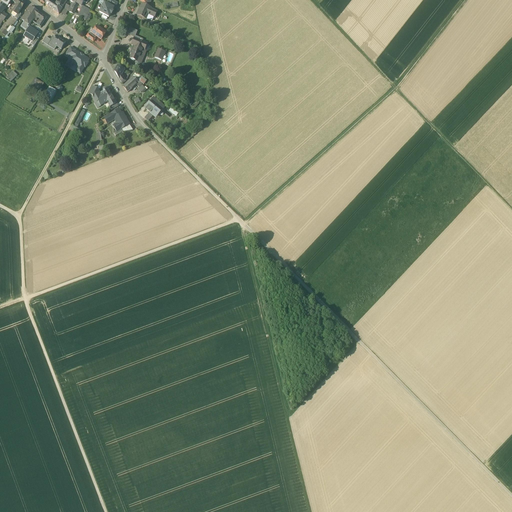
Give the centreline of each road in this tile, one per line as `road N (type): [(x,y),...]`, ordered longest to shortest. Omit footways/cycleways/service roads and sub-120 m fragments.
road 1 (track): [(511,496),(245,225)]
road 2 (track): [(19,216),(24,298),(105,511)]
road 3 (track): [(245,225),(310,511)]
road 4 (track): [(237,218),(0,307)]
road 5 (track): [(245,225),(395,88)]
road 6 (track): [(395,88),(511,207)]
road 7 (track): [(19,216),(94,74)]
road 8 (track): [(312,0),(395,88)]
